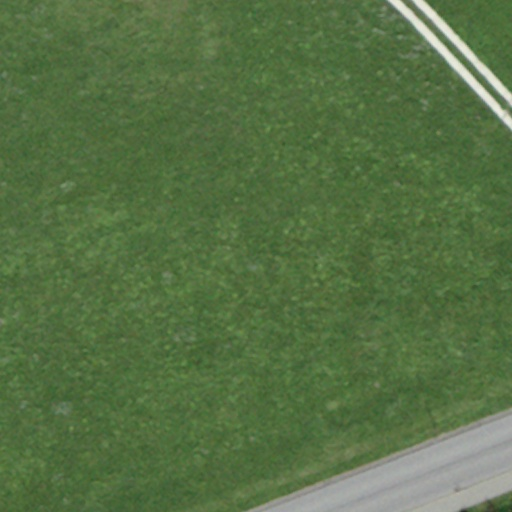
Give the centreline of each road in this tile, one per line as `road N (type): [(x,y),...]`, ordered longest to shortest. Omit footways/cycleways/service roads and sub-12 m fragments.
road 1 (tertiary): [(329,511),(511,439)]
road 2 (track): [(511,116),(401,0)]
